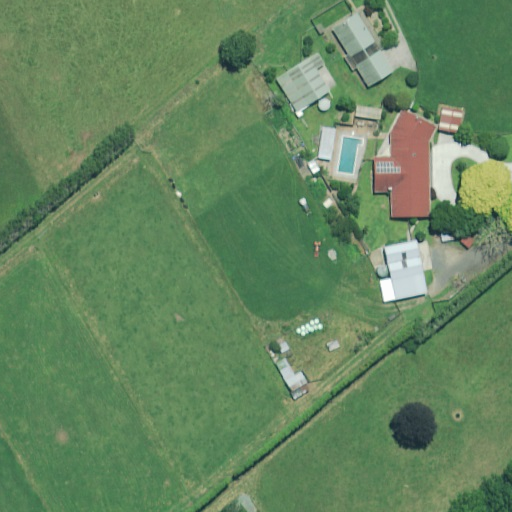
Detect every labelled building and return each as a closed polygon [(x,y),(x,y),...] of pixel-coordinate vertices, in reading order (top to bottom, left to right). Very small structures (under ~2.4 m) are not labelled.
[(394,73),(363,14),(333,29),(348,56),(345,58),(352,72),(358,69),(367,87),(394,73)] [(276,80),(298,113),(339,86),(318,53),(276,80)] [(380,109),(358,106),(356,117),(379,120),(380,109)] [(463,112),(443,109),(439,132),(460,135),(463,112)] [(437,127),(403,113),(391,133),(391,158),(374,158),(374,193),(392,193),(392,218),(428,218),(426,153),(437,127)] [(336,128),(323,127),(319,159),(332,161),(336,128)] [(427,294),(416,242),(384,248),(391,280),(380,282),(384,302),(427,294)] [(305,386),(288,356),(276,363),(292,393),(305,386)]
